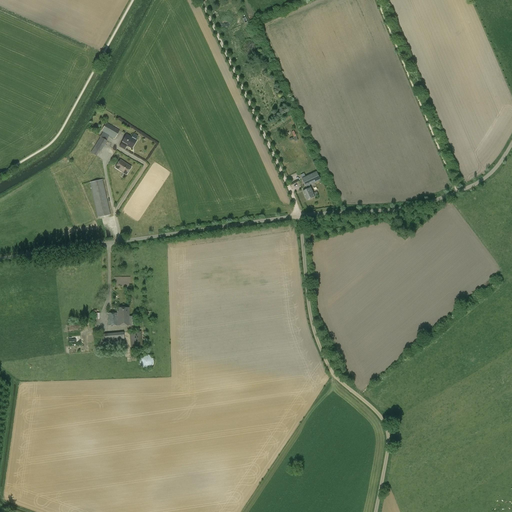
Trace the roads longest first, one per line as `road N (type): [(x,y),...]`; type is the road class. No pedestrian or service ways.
road 1 (unclassified): [(375,511),(388,436),(371,406),(336,378),(315,337),(299,216)]
road 2 (unclassified): [(0,257),(299,216)]
road 3 (unclassified): [(299,216),(423,204),(485,177),(511,142)]
road 4 (track): [(299,216),(204,6)]
